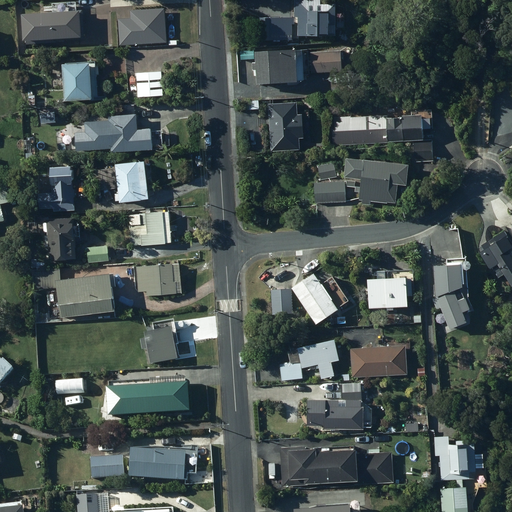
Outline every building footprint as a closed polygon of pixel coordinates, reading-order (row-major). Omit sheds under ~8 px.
[(295,17),(294,35),(331,36),(331,5),(307,5),(307,0),(292,0),(292,17),(295,17)] [(105,10),(105,4),(84,4),(84,10),(82,10),(82,44),(110,44),(110,10),(105,10)] [(117,12),(118,45),(166,43),(165,10),(117,12)] [(291,18),(258,18),(258,40),(289,40),(289,24),(291,24),(291,18)] [(342,29),(341,39),(348,40),(349,30),(342,29)] [(296,50),(252,52),(252,63),(248,63),(249,70),(253,70),(253,84),(292,82),(292,81),(297,80),(296,50)] [(311,51),(311,73),(344,73),(344,50),(311,51)] [(99,96),(103,95),(101,61),(70,63),(71,100),(99,98),(99,96)] [(165,71),(138,73),(139,96),(166,95),(165,71)] [(282,86),(258,87),(258,101),(282,101),(282,86)] [(312,138),(310,113),(298,114),(297,102),(268,103),(270,152),(302,150),(301,139),(312,138)] [(382,113),(382,116),(350,118),(350,117),(330,118),(332,146),(419,140),(419,137),(420,137),(419,127),(427,126),(426,110),(382,113)] [(58,111),(43,113),(43,123),(59,122),(58,111)] [(114,119),(88,121),(89,131),(79,132),(81,150),(116,148),(117,151),(158,148),(157,128),(144,129),(143,113),(114,115),(114,119)] [(430,142),(411,143),(412,162),(431,161),(430,142)] [(34,151),(29,152),(29,160),(37,160),(37,154),(34,154),(34,151)] [(341,159),(339,177),(358,179),(355,200),(384,203),(384,202),(392,203),(394,185),(402,185),(404,165),(341,159)] [(120,166),(123,193),(116,194),(116,200),(126,199),(127,201),(149,199),(149,198),(155,197),(151,160),(122,163),(123,165),(120,166)] [(330,162),(315,166),(318,180),(334,177),(330,162)] [(55,183),(55,192),(43,193),(43,208),(57,207),(57,210),(78,209),(78,196),(79,196),(78,188),(77,188),(76,183),(78,183),(78,179),(80,178),(80,169),(78,169),(78,165),(57,166),(58,183),(55,183)] [(118,167),(98,170),(100,190),(120,187),(118,167)] [(341,181),(310,183),(311,203),(342,202),(341,181)] [(132,214),(133,226),(132,226),(134,245),(145,244),(146,245),(170,243),(170,242),(176,241),(174,211),(168,212),(168,211),(132,214)] [(51,222),(46,222),(47,232),(51,231),(52,259),(80,258),(79,239),(81,239),(81,233),(84,233),(84,227),(81,227),(81,222),(78,222),(78,217),(51,219),(51,222)] [(486,241),(478,245),(481,250),(477,253),(487,270),(494,265),(496,268),(491,270),(496,278),(500,275),(508,287),(511,284),(511,258),(509,260),(503,250),(508,247),(502,236),(501,237),(498,233),(490,238),(492,242),(488,245),(486,241)] [(111,245),(90,247),(92,262),(112,260),(111,245)] [(40,270),(35,270),(36,288),(62,287),(66,317),(122,309),(117,272),(64,279),(63,268),(50,269),(50,261),(40,262),(40,270)] [(177,264),(140,267),(142,291),(151,291),(151,295),(181,292),(180,280),(178,280),(177,264)] [(465,310),(456,287),(457,287),(455,264),(430,266),(432,297),(433,297),(444,323),(441,324),(444,330),(462,322),(458,313),(465,310)] [(308,273),(287,288),(311,324),(345,301),(329,277),(316,285),(308,273)] [(400,278),(363,280),(365,309),(402,307),(400,278)] [(281,288),(260,290),(262,314),(282,312),(281,288)] [(152,341),(148,342),(150,352),(154,351),(157,366),(184,361),(177,322),(161,325),(162,333),(151,335),(152,341)] [(101,327),(90,333),(97,344),(107,338),(101,327)] [(327,362),(335,360),(330,340),(294,349),(297,362),(277,364),(279,381),(300,378),(299,369),(314,365),(318,379),(331,376),(327,362)] [(402,346),(349,349),(351,378),(404,375),(402,346)] [(0,389),(2,391),(5,388),(4,386),(20,368),(1,351),(0,352),(0,389)] [(57,381),(57,394),(86,394),(86,380),(57,381)] [(359,384),(340,384),(340,400),(302,401),(302,426),(318,426),(318,430),(359,430),(359,408),(356,408),(356,401),(359,401),(359,384)] [(196,385),(154,387),(156,416),(197,413),(196,385)] [(154,387),(114,390),(116,418),(156,416),(154,387)] [(415,420),(415,423),(401,425),(402,432),(427,430),(426,418),(415,420)] [(472,479),(471,469),(479,468),(478,454),(470,454),(469,443),(460,444),(459,441),(452,441),(452,444),(446,445),(445,436),(433,437),(434,456),(437,456),(439,480),(453,479),(453,488),(437,489),(438,511),(463,511),(461,487),(458,488),(458,480),(472,479)] [(352,481),(351,454),(350,446),(302,449),(302,446),(278,448),(280,486),(352,481)] [(351,454),(352,481),(353,485),(391,482),(389,452),(377,453),(377,449),(365,450),(365,453),(351,454)] [(192,454),(137,450),(135,478),(190,482),(192,454)] [(126,457),(94,458),(95,478),(127,477),(126,457)] [(191,484),(191,495),(214,496),(214,485),(191,484)]
